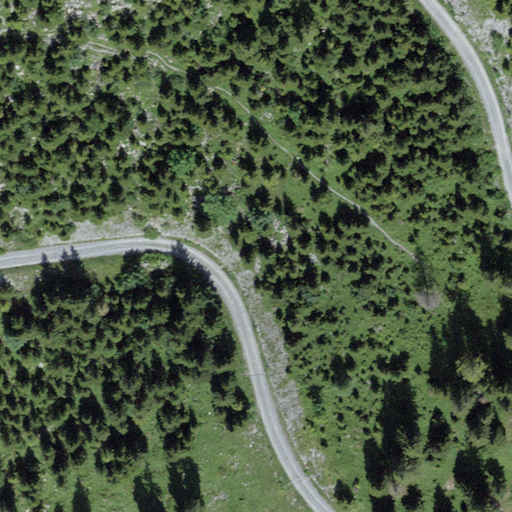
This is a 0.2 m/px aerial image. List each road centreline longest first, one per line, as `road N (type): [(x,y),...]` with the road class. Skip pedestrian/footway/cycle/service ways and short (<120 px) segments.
road 1 (track): [(325,511),(273,427),(242,320),(213,271),(172,248),(142,245),(0,261)]
road 2 (track): [(426,0),(478,70),(511,185)]
